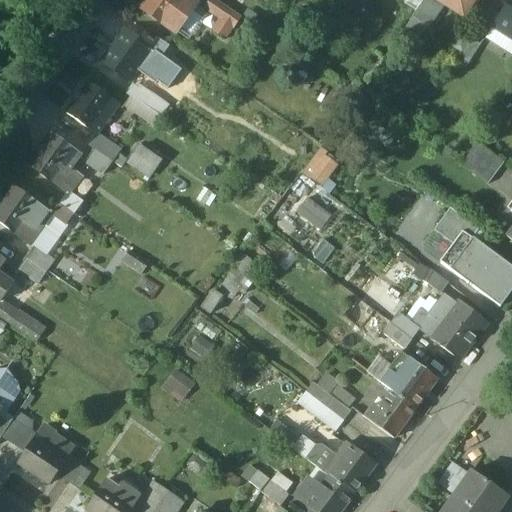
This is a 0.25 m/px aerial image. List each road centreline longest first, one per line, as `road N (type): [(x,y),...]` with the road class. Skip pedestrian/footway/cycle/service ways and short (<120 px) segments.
road 1 (residential): [(376,511),(511,331)]
road 2 (residential): [(102,0),(0,143)]
